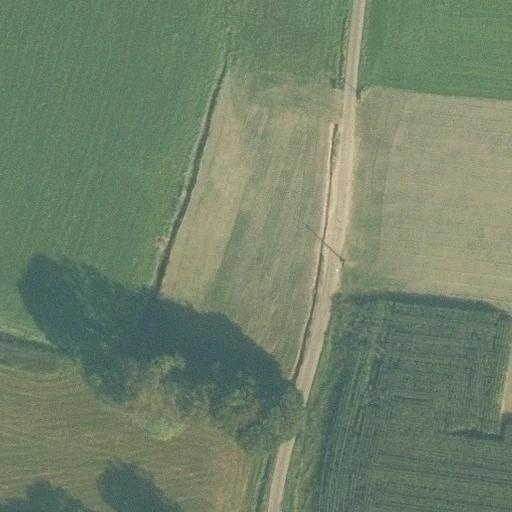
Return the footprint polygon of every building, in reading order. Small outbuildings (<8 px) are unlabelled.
[(408,108),(404,177),(466,180),(467,154),(450,153),(452,110),(408,108)] [(332,223),(338,116),(257,111),(253,174),(291,177),(290,185),(278,184),(276,220),(332,223)] [(511,153),(490,152),(486,215),(511,216),(511,153)] [(396,285),(464,289),(468,229),(400,224),(396,285)] [(322,278),(322,262),(264,261),(264,277),(322,278)]
